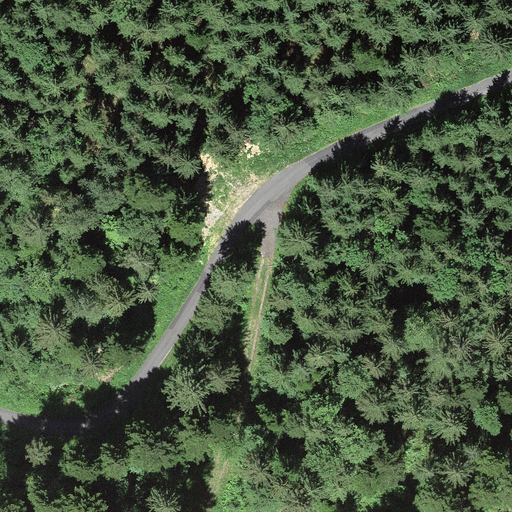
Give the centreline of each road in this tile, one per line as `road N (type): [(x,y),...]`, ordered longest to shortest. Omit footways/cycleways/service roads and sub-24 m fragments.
road 1 (unclassified): [(511,75),(334,150),(271,186),(247,210),(127,397),(100,420),(65,430),(0,414)]
road 2 (track): [(210,511),(255,332),(271,186)]
